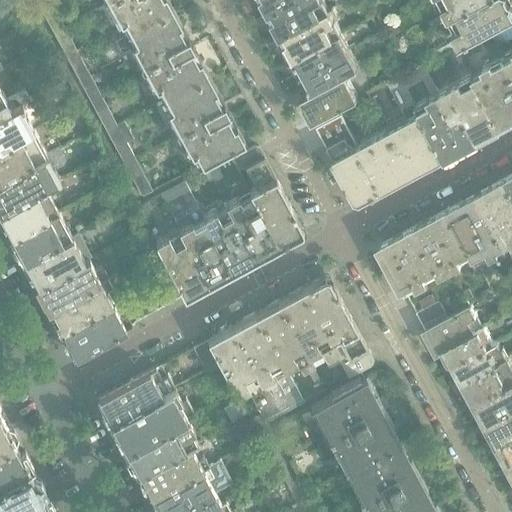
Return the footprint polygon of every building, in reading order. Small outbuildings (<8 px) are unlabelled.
[(35,0),(39,6),(43,14),(54,9),(50,0),(49,0),(35,0)] [(173,9),(168,0),(107,0),(110,4),(121,26),(124,24),(129,32),(173,9)] [(270,12),(291,0),(261,0),(261,2),(260,2),(265,10),(270,12)] [(330,9),(325,0),(291,0),(270,12),(274,19),(274,20),(273,24),(272,24),(277,33),(282,34),(330,9)] [(375,6),(382,2),(380,0),(365,0),(364,1),(369,10),(375,7),(375,6)] [(449,18),(481,0),(439,0),(449,16),(449,18)] [(460,45),(510,16),(511,15),(511,0),(481,0),(449,18),(449,16),(445,18),(460,45)] [(295,57),(340,31),(342,31),(335,19),(339,17),(333,7),(330,9),(282,34),(286,42),(285,46),(284,47),(289,55),(294,56),(294,57),(293,57),(294,58),(295,57)] [(54,9),(43,14),(48,23),(59,17),(54,9)] [(192,44),(188,37),(173,9),(129,32),(134,41),(130,43),(144,68),(145,69),(192,44)] [(370,15),(367,10),(361,14),(364,19),(370,15)] [(432,27),(444,20),(441,15),(429,22),(432,27)] [(63,25),(52,31),(57,40),(68,34),(63,25)] [(300,75),(350,48),(340,31),(295,57),(297,61),(296,61),(296,62),(297,62),(297,63),(294,64),(300,75)] [(498,44),(491,33),(483,37),(490,49),(498,44)] [(68,34),(57,40),(61,48),(72,42),(68,34)] [(72,42),(61,48),(66,56),(77,50),(76,49),(72,42)] [(435,58),(453,48),(449,43),(436,50),(433,45),(429,47),(431,50),(426,53),(430,59),(434,57),(435,58)] [(209,75),(193,46),(192,44),(145,69),(156,90),(159,88),(165,98),(209,75)] [(80,47),(76,49),(77,50),(81,57),(85,55),(80,47)] [(346,73),(359,66),(350,48),(300,75),(306,86),(309,84),(310,85),(309,85),(309,86),(311,85),(313,89),(346,71),(346,73)] [(511,49),(502,54),(511,72),(511,49)] [(77,50),(66,56),(70,65),(81,59),(81,57),(77,50)] [(398,69),(390,54),(383,58),(391,73),(398,69)] [(511,119),(511,72),(502,54),(481,66),(484,69),(473,75),(500,126),(511,119)] [(81,59),(70,65),(75,73),(86,67),(81,59)] [(500,126),(473,75),(472,75),(474,78),(463,84),(460,78),(439,90),(437,85),(441,82),(429,61),(422,64),(449,117),(460,111),(475,139),(500,126)] [(449,117),(422,64),(402,76),(408,87),(417,82),(419,86),(410,92),(444,156),(475,139),(460,111),(449,117)] [(86,67),(75,73),(79,81),(90,75),(86,67)] [(359,96),(346,73),(346,71),(313,89),(310,91),(300,96),(307,109),(309,111),(312,111),(315,116),(314,117),(313,120),(359,96)] [(444,156),(410,92),(408,87),(402,76),(400,72),(386,80),(402,111),(404,110),(405,113),(385,124),(411,174),(411,173),(416,171),(444,156)] [(90,75),(79,81),(83,89),(94,83),(90,75)] [(227,109),(224,103),(209,75),(165,98),(171,109),(167,111),(180,134),(227,109)] [(94,83),(83,89),(88,97),(99,91),(94,83)] [(29,97),(24,89),(11,96),(15,104),(20,102),(29,97)] [(0,112),(11,106),(2,90),(0,91),(0,112)] [(99,91),(88,97),(92,105),(103,99),(99,91)] [(103,99),(92,105),(97,114),(108,108),(103,99)] [(0,146),(34,128),(20,102),(15,104),(11,106),(0,112),(0,146)] [(108,108),(97,114),(101,122),(112,116),(108,108)] [(244,141),(229,112),(227,109),(180,134),(192,156),(196,154),(201,165),(244,141)] [(112,116),(101,122),(106,131),(117,124),(112,116)] [(117,124),(106,131),(110,139),(128,129),(124,120),(117,124)] [(411,174),(385,124),(368,133),(370,137),(358,143),(383,189),(411,174)] [(0,177),(48,152),(34,128),(0,146),(0,177)] [(128,129),(110,139),(115,147),(126,141),(133,137),(128,129)] [(383,189),(358,143),(352,146),(346,136),(338,140),(334,131),(322,137),(348,185),(349,185),(356,197),(361,199),(374,192),(374,193),(383,189)] [(126,141),(115,147),(119,156),(130,150),(126,141)] [(130,150),(119,156),(124,164),(135,158),(130,150)] [(0,208),(45,184),(61,175),(48,152),(0,177),(0,208)] [(295,214),(264,156),(264,155),(246,165),(257,185),(249,189),(252,193),(279,244),(287,240),(287,239),(300,232),(301,227),(294,214),(295,214)] [(135,158),(124,164),(128,172),(139,166),(135,158)] [(222,176),(216,165),(204,171),(209,182),(213,180),(214,181),(222,176)] [(139,166),(128,172),(133,180),(143,174),(139,166)] [(114,178),(110,171),(101,176),(105,183),(114,178)] [(143,174),(133,180),(137,188),(148,182),(143,174)] [(511,244),(511,188),(506,177),(449,208),(474,256),(473,256),(477,263),(511,244)] [(148,182),(137,188),(140,194),(143,195),(152,190),(148,182)] [(0,218),(10,237),(59,210),(45,184),(0,208),(0,218)] [(169,190),(160,195),(164,202),(173,197),(169,190)] [(279,244),(252,193),(240,199),(238,195),(226,202),(228,206),(255,257),(279,244)] [(153,209),(148,201),(145,203),(144,202),(137,207),(138,210),(142,216),(153,209)] [(138,210),(137,207),(135,207),(132,202),(120,209),(125,217),(138,210)] [(255,257),(228,206),(216,212),(214,208),(202,215),(204,219),(231,270),(255,257)] [(474,256),(449,208),(426,220),(451,268),(473,256),(474,256)] [(23,262),(72,235),(59,210),(10,237),(22,261),(23,260),(23,262)] [(231,270),(204,219),(192,225),(190,221),(178,228),(180,232),(208,283),(231,270)] [(451,268),(426,220),(402,233),(428,281),(451,268)] [(77,232),(89,226),(86,221),(75,227),(77,232)] [(208,283),(180,232),(169,238),(167,234),(155,240),(172,271),(183,294),(184,295),(208,283)] [(428,281),(402,233),(380,245),(406,292),(428,281)] [(35,284),(85,257),(72,235),(23,262),(35,284)] [(48,306),(107,275),(101,265),(95,268),(88,256),(85,257),(35,284),(43,299),(44,299),(48,306)] [(183,294),(172,271),(159,279),(171,301),(183,294)] [(60,330),(113,300),(107,290),(113,286),(107,275),(48,306),(53,316),(52,316),(60,330)] [(372,355),(336,289),(335,289),(329,277),(328,278),(324,277),(324,276),(312,282),(311,282),(302,287),(341,360),(350,376),(360,370),(369,365),(371,363),(372,361),(373,358),(372,355)] [(341,360),(302,287),(277,300),(307,354),(318,348),(328,367),(341,360)] [(74,354),(132,322),(125,310),(120,313),(113,300),(60,330),(68,345),(69,345),(74,354)] [(307,354),(277,300),(253,313),(282,367),(285,372),(287,370),(285,366),(295,361),(302,375),(314,368),(307,354)] [(448,316),(447,314),(439,300),(416,312),(426,329),(448,316)] [(441,349),(482,325),(477,315),(477,314),(470,302),(447,314),(448,316),(426,329),(437,351),(441,349)] [(282,367),(253,313),(230,325),(262,384),(277,411),(302,397),(287,370),(285,372),(282,367)] [(455,363),(494,341),(484,324),(482,325),(441,349),(448,363),(453,364),(455,363)] [(262,384),(230,325),(207,337),(207,338),(206,338),(219,361),(236,393),(246,387),(259,412),(263,418),(277,411),(262,384)] [(206,339),(193,346),(205,369),(219,361),(206,338),(206,339)] [(464,379),(508,356),(506,352),(503,346),(501,347),(497,339),(494,341),(455,363),(464,379)] [(476,400),(511,380),(511,363),(508,356),(464,379),(476,400)] [(109,420),(163,391),(157,379),(162,377),(155,365),(97,397),(109,420)] [(393,423),(384,407),(367,374),(311,405),(345,469),(402,438),(401,438),(399,439),(391,424),(393,423)] [(487,421),(511,408),(511,380),(476,400),(487,421)] [(124,448),(185,415),(195,409),(187,392),(181,394),(176,385),(163,391),(109,420),(124,448)] [(239,398),(223,406),(231,421),(247,413),(239,398)] [(498,442),(511,434),(511,408),(487,421),(498,442)] [(259,412),(250,417),(255,426),(262,422),(264,421),(263,418),(259,412)] [(188,445),(193,442),(188,432),(193,430),(185,415),(124,448),(137,472),(188,445)] [(0,452),(15,444),(16,444),(18,438),(13,430),(7,428),(2,419),(0,420),(0,452)] [(262,423),(262,422),(255,426),(260,435),(267,431),(262,423)] [(272,441),(267,431),(260,435),(265,445),(272,441)] [(510,464),(511,463),(511,434),(498,442),(510,464)] [(427,487),(419,470),(402,438),(345,469),(367,511),(416,511),(436,502),(435,501),(433,502),(426,488),(427,487)] [(277,450),(272,441),(265,445),(270,454),(277,450)] [(0,484),(29,470),(34,467),(25,451),(20,453),(15,444),(0,452),(0,484)] [(150,496),(206,466),(200,455),(195,457),(188,445),(137,472),(150,496)] [(282,460),(277,450),(270,454),(275,463),(282,460)] [(287,469),(282,460),(275,463),(280,473),(287,469)] [(158,511),(173,511),(213,490),(208,481),(212,478),(206,466),(150,496),(158,511)] [(292,478),(287,469),(280,473),(285,482),(292,478)] [(0,511),(3,511),(43,492),(44,487),(40,479),(35,476),(33,477),(29,470),(0,484),(0,511)] [(297,488),(292,478),(285,482),(290,492),(297,488)] [(302,497),(297,488),(290,492),(295,501),(302,497)] [(230,511),(224,500),(219,502),(213,490),(173,511),(230,511)] [(53,511),(43,492),(3,511),(53,511)] [(307,507),(302,497),(295,501),(300,510),(307,507)] [(441,511),(436,502),(416,511),(441,511)]
